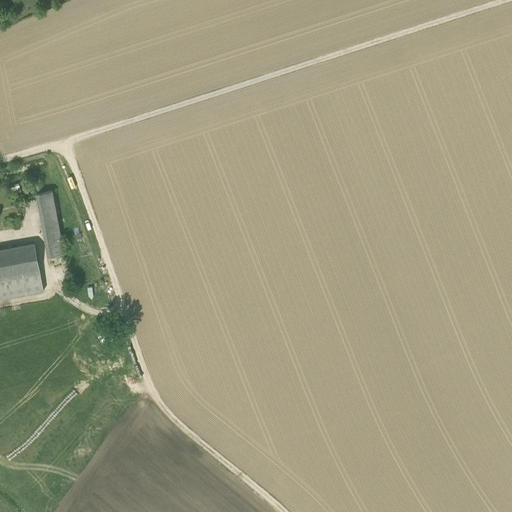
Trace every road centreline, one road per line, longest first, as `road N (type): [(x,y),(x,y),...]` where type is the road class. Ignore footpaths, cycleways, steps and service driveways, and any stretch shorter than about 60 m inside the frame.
road 1 (track): [(508,0),(0,160)]
road 2 (track): [(282,511),(160,400),(66,140)]
